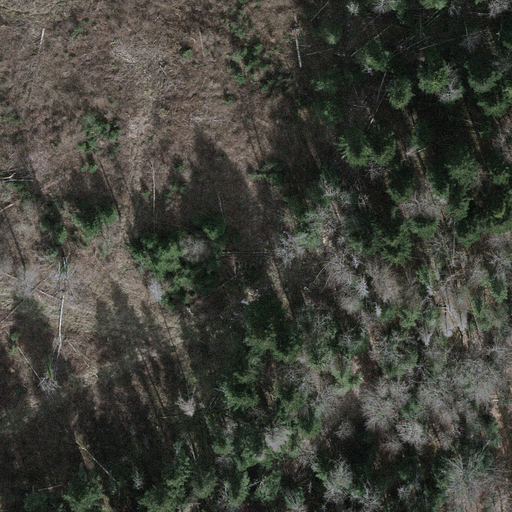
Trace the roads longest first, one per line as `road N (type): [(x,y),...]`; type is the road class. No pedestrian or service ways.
road 1 (track): [(355,289),(333,276),(120,310),(0,307)]
road 2 (track): [(355,289),(381,205),(390,117),(358,58),(343,0)]
road 3 (track): [(225,511),(347,366),(366,318),(355,289)]
